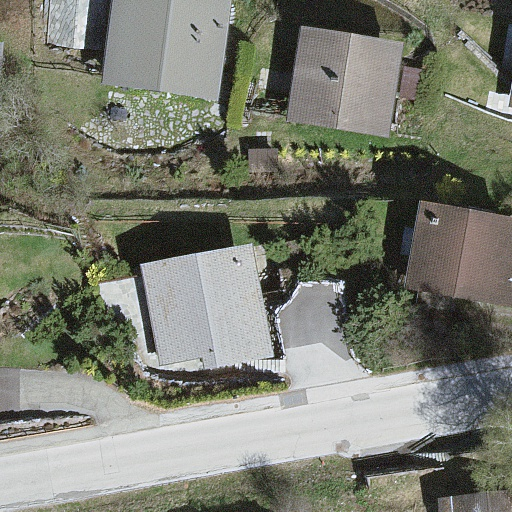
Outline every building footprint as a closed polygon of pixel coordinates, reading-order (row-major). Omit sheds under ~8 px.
[(243,0),(121,0),(106,90),(222,106),(243,0)] [(409,51),(312,30),(289,128),(387,143),(409,51)] [(11,53),(0,52),(0,131),(0,132),(11,53)] [(511,221),(429,203),(414,297),(511,314),(511,221)] [(265,254),(149,270),(162,368),(281,354),(265,254)] [(511,511),(511,501),(434,501),(433,511),(511,511)]
